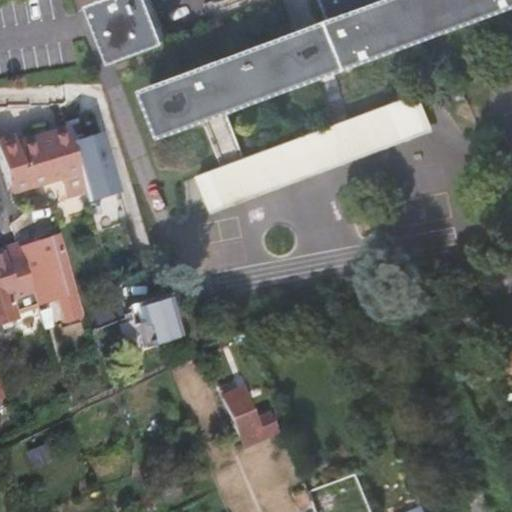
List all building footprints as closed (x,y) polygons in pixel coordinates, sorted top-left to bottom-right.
[(164,39),(149,0),(103,0),(93,4),(113,58),(164,39)] [(511,0),(322,0),(331,22),(147,91),(163,136),(204,121),(221,167),(198,175),(212,212),(431,131),(417,94),(245,158),(228,112),(511,6),(511,57),(499,63),(511,99),(511,0)] [(0,140),(0,161),(11,194),(62,178),(68,197),(87,191),(71,141),(67,128),(47,134),(48,140),(16,150),(13,136),(0,140)] [(101,131),(71,141),(87,191),(90,201),(120,192),(101,131)] [(57,236),(19,247),(33,291),(37,304),(60,297),(68,321),(86,315),(83,306),(80,307),(57,236)] [(19,247),(17,243),(0,248),(0,323),(16,318),(9,299),(33,291),(19,247)] [(168,298),(157,303),(160,312),(128,327),(135,343),(177,324),(168,298)] [(42,323),(37,306),(30,308),(35,325),(42,323)] [(511,364),(511,349),(483,363),(489,375),(511,364)] [(240,388),(224,394),(244,443),(260,437),(240,388)]
